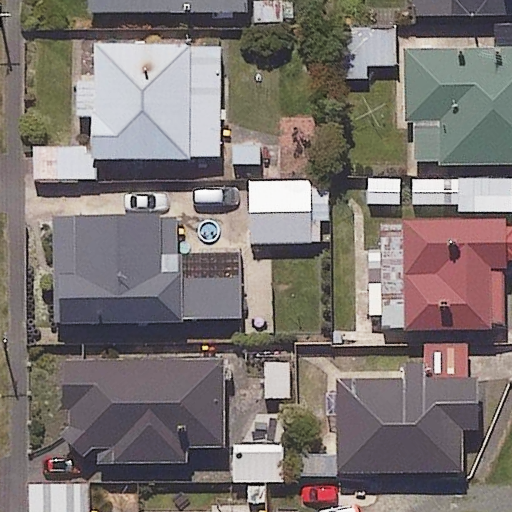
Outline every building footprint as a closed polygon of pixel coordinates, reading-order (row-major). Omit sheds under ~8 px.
[(83,0),(84,8),(241,5),(241,0),(83,0)] [(511,0),(407,0),(408,11),(511,9),(511,0)] [(511,20),(488,21),(488,38),(400,40),(403,119),(411,119),(412,161),(511,157),(511,20)] [(392,28),(348,29),(349,63),(393,62),(392,28)] [(32,145),(32,177),(92,176),(91,153),(218,153),(217,37),(87,37),(87,144),(32,145)] [(511,176),(412,178),(412,202),(456,201),(456,210),(511,209),(511,176)] [(247,240),(318,238),(318,217),(325,217),(324,177),(246,179),(247,240)] [(174,210),(49,213),(52,320),(238,315),(236,250),(175,252),(174,210)] [(398,217),(401,327),(499,324),(497,263),(511,262),(511,227),(511,223),(496,224),(496,214),(398,217)] [(332,377),(332,468),(457,467),(457,425),(472,425),(472,376),(463,377),(463,340),(424,341),(424,360),(402,360),(402,377),(332,377)] [(58,354),(58,400),(63,400),(63,444),(99,444),(99,458),(185,458),(185,443),(220,444),(220,355),(58,354)] [(289,360),(260,360),(261,396),(290,395),(289,360)] [(280,443),(231,445),(232,480),(281,478),(280,443)] [(85,511),(86,483),(27,482),(26,511),(85,511)]
